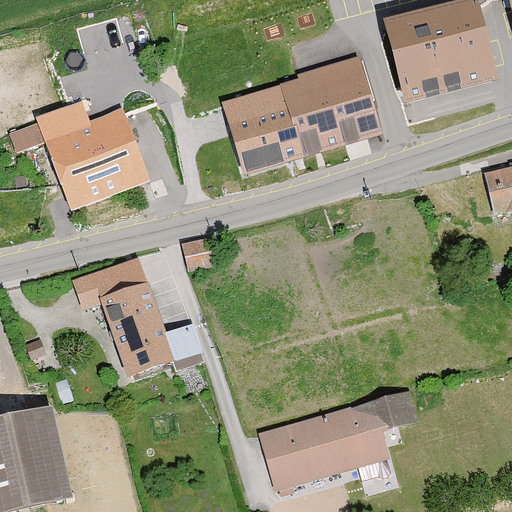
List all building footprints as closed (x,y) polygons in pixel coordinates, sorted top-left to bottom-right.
[(477,5),(385,29),(406,112),(498,88),(477,5)] [(219,106),(240,181),(379,141),(357,66),(219,106)] [(41,145),(69,216),(148,186),(121,115),(41,145)] [(9,130),(15,151),(40,145),(35,124),(9,130)] [(511,171),(482,179),(493,222),(511,217),(511,171)] [(190,277),(221,268),(212,238),(181,248),(190,277)] [(100,309),(126,380),(173,363),(135,260),(71,283),(82,315),(100,309)] [(260,433),(275,494),(388,465),(381,434),(391,432),(383,402),(260,433)] [(47,412),(0,422),(0,511),(14,511),(67,501),(47,412)]
